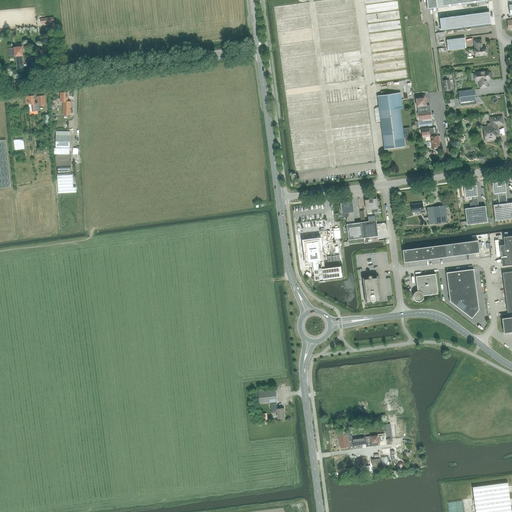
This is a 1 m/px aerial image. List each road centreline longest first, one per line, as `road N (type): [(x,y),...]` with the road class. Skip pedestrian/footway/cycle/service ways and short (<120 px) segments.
road 1 (tertiary): [(0,85),(258,49)]
road 2 (unclassified): [(396,272),(483,264),(494,324),(479,344)]
road 3 (tertiary): [(278,201),(258,49)]
road 4 (tertiary): [(319,511),(303,373)]
road 5 (unclassified): [(382,185),(511,168)]
